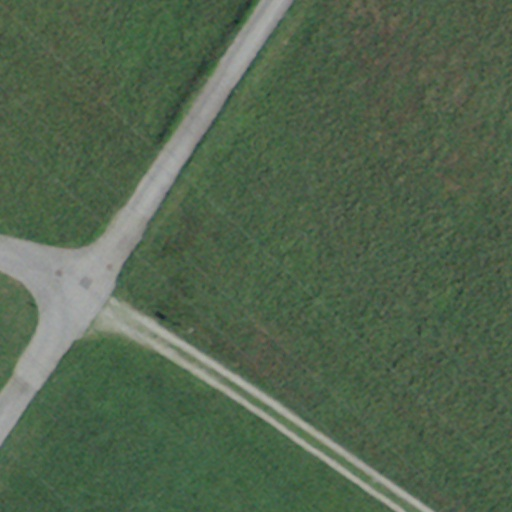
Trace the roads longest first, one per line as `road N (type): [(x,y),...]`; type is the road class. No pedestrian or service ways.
road 1 (track): [(0,413),(278,0)]
road 2 (track): [(411,511),(82,288)]
